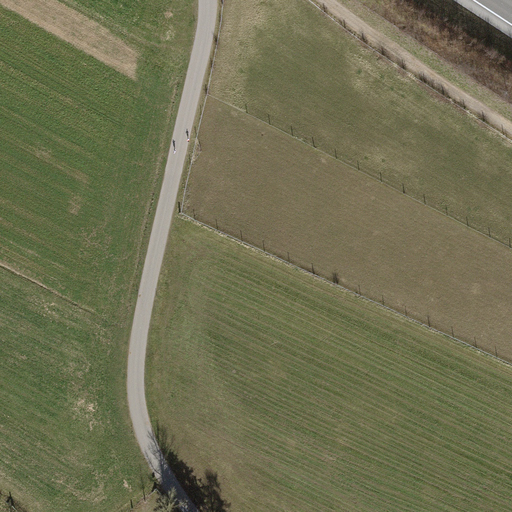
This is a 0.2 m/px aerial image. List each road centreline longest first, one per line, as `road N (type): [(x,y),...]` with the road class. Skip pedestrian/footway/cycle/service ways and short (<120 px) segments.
road 1 (track): [(184,511),(145,447),(130,368),(205,0)]
road 2 (track): [(511,130),(322,0)]
